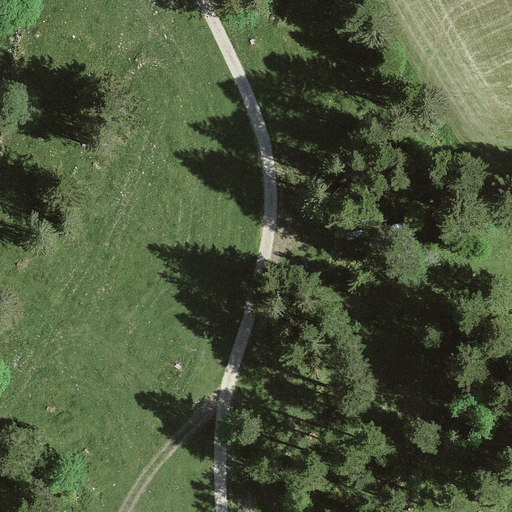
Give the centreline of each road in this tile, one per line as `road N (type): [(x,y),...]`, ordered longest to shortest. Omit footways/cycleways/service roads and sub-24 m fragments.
road 1 (unclassified): [(222,511),(223,406),(272,218),(267,148),(199,0)]
road 2 (track): [(123,511),(165,453),(226,394)]
